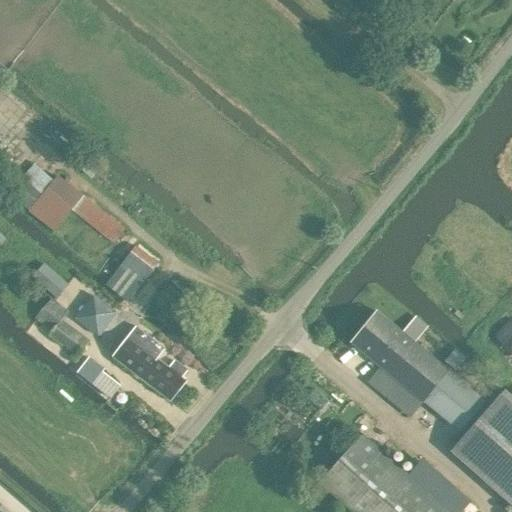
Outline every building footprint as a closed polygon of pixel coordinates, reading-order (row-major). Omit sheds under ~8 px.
[(12,197),(29,211),(54,232),(71,210),(114,244),(126,229),(58,174),(53,181),(35,164),(23,177),(26,181),(12,197)] [(158,263),(136,246),(126,259),(148,277),(158,263)] [(33,278),(58,298),(68,286),(44,265),(33,278)] [(108,282),(130,299),(142,282),(120,266),(108,282)] [(49,334),(74,353),(72,357),(76,360),(90,342),(61,320),(68,312),(51,300),(36,319),(52,331),(49,334)] [(378,312),(352,343),(423,402),(460,433),(486,401),(452,374),(442,365),(415,343),(427,329),(414,319),(403,333),(378,312)] [(113,356),(170,400),(185,381),(181,378),(187,371),(175,361),(169,369),(156,359),(164,349),(136,327),(113,356)] [(89,356),(77,372),(93,385),(103,371),(105,369),(89,356)] [(511,397),(504,391),(451,451),(511,504),(511,397)] [(449,511),(363,435),(320,483),(352,511),(449,511)]
